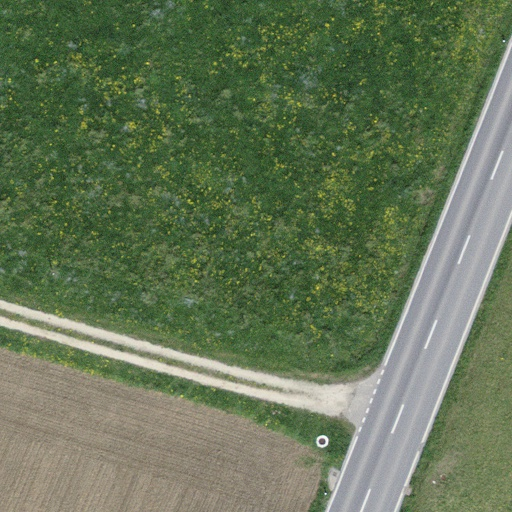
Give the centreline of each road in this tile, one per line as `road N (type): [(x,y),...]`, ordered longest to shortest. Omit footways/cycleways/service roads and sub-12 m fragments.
road 1 (track): [(396,420),(0,306)]
road 2 (primary): [(511,128),(361,511)]
